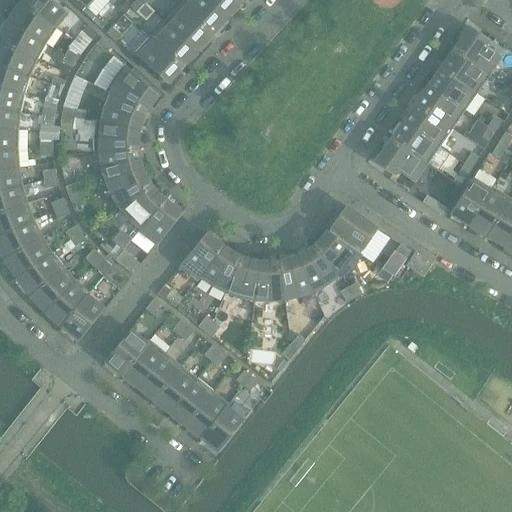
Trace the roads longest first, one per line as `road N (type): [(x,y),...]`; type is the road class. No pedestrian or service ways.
road 1 (residential): [(285,0),(185,107),(171,135),(181,177),(210,211)]
road 2 (residential): [(511,291),(331,171)]
road 3 (residential): [(72,377),(210,211)]
road 4 (residential): [(331,171),(453,0)]
road 5 (residential): [(210,211),(251,231),(289,223),(331,171)]
road 6 (residential): [(188,468),(72,377)]
